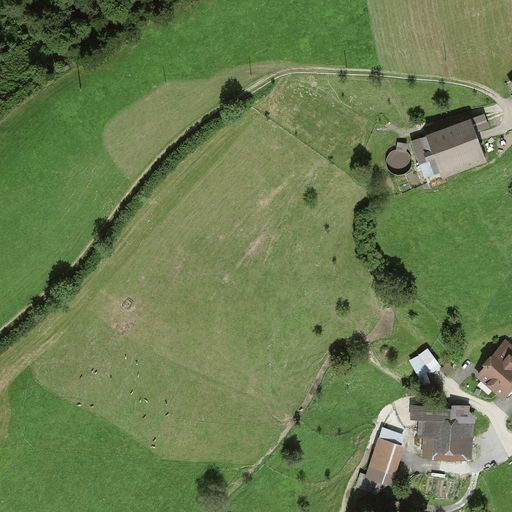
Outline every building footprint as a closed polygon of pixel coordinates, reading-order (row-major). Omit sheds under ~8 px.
[(479,118),(423,138),(437,177),(479,162),(469,134),(483,129),(479,118)] [(511,349),(504,342),(473,376),(500,401),(511,387),(511,382),(511,380),(511,349)] [(430,349),(409,360),(424,386),(435,380),(430,373),(441,367),(430,349)] [(421,456),(468,460),(472,416),(465,416),(466,409),(412,404),(410,419),(424,420),(421,456)] [(403,435),(383,428),(366,475),(359,474),(356,489),(375,494),(389,483),(403,435)]
